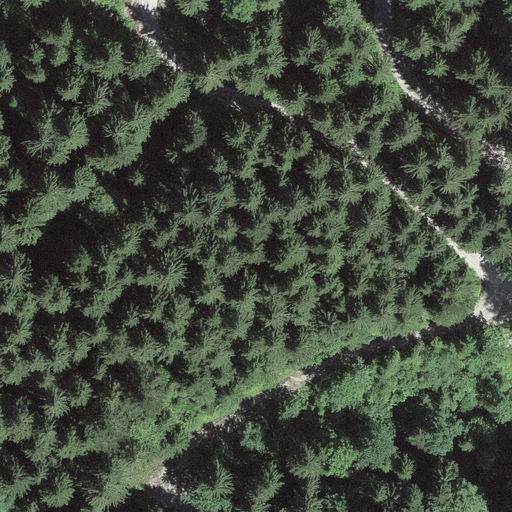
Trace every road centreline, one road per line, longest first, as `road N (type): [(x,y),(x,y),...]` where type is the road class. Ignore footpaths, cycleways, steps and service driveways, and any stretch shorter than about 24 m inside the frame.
road 1 (track): [(511,303),(415,193),(374,159),(323,126),(186,74),(159,44),(150,0)]
road 2 (track): [(511,304),(419,328),(286,379),(201,439),(190,457),(191,497),(208,511)]
road 3 (track): [(385,0),(385,22),(412,82),(463,133),(511,165)]
